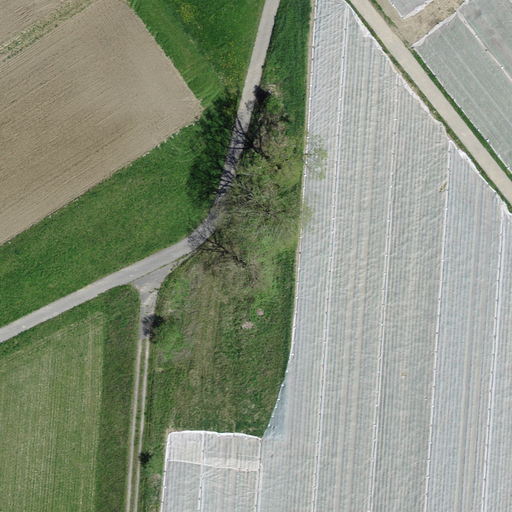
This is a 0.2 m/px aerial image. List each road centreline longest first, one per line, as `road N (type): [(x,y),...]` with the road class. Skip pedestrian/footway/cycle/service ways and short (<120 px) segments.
road 1 (track): [(0,340),(150,268),(215,219),(238,166),(272,0)]
road 2 (track): [(150,268),(120,511)]
road 3 (track): [(363,0),(511,184)]
